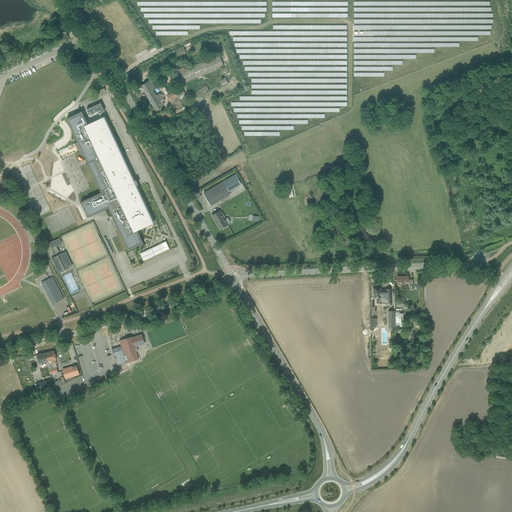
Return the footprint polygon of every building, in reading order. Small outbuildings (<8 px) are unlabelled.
[(176,50),(179,57),(186,54),(183,47),(176,50)] [(179,72),(184,83),(224,66),(219,55),(179,72)] [(219,81),(222,86),(228,83),(226,78),(219,81)] [(141,86),(155,110),(162,106),(159,101),(164,98),(162,95),(160,93),(156,95),(153,90),(156,89),(151,80),(141,86)] [(195,93),(198,97),(209,90),(206,85),(195,93)] [(176,98),(170,101),(172,105),(180,100),(178,97),(185,93),(181,87),(181,86),(179,87),(179,88),(180,88),(174,92),(173,92),(176,98)] [(100,102),(85,108),(89,118),(104,112),(100,102)] [(153,222),(104,117),(103,117),(104,118),(88,125),(82,111),(67,118),(80,148),(81,152),(83,155),(85,157),(87,157),(88,159),(85,160),(87,164),(89,162),(90,164),(88,165),(101,192),(81,202),(88,217),(108,208),(109,209),(109,213),(110,214),(112,214),(114,214),(114,215),(111,216),(113,220),(116,219),(118,223),(116,224),(128,250),(143,243),(137,229),(144,225),(145,227),(148,226),(147,224),(152,222),(152,223),(153,222)] [(204,193),(211,206),(229,195),(222,182),(204,193)] [(212,215),(220,229),(222,228),(223,228),(226,227),(225,226),(228,225),(223,217),(225,217),(222,213),(221,213),(220,211),(212,215)] [(55,240),(49,243),(51,248),(58,245),(55,240)] [(166,241),(140,253),(143,261),(169,249),(166,241)] [(66,251),(51,258),(58,272),(72,266),(66,251)] [(408,283),(408,289),(413,289),(413,279),(408,280),(408,276),(397,276),(397,284),(408,283)] [(41,283),(53,305),(64,299),(52,277),(41,283)] [(387,294),(386,290),(381,290),(381,288),(373,288),(373,292),(374,292),(374,298),(377,298),(382,297),(382,302),(386,302),(386,304),(391,304),(391,294),(387,294)] [(145,344),(142,334),(132,337),(126,338),(124,338),(124,339),(119,341),(121,346),(111,349),(116,366),(126,363),(123,352),(125,352),(128,362),(138,359),(136,351),(138,351),(137,347),(145,344)] [(54,351),(46,353),(48,361),(49,367),(51,374),(57,372),(56,368),(53,368),(52,364),(56,363),(57,363),(56,359),(55,356),(54,351)] [(37,355),(39,363),(48,361),(46,353),(37,355)] [(65,379),(79,375),(77,365),(62,369),(65,379)] [(50,379),(39,382),(41,391),(52,388),(50,379)]
